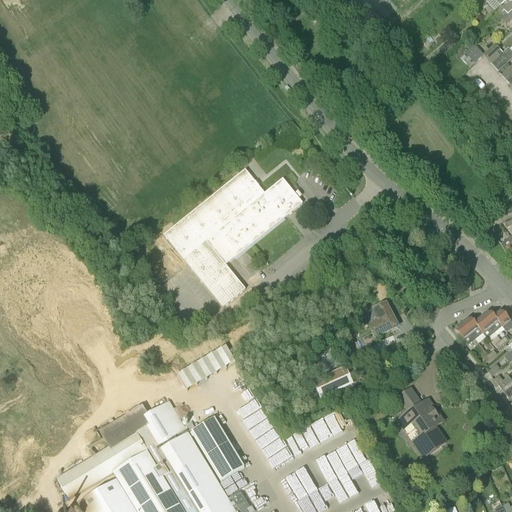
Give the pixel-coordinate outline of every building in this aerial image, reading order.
[(497,16),(502,21),(511,11),(511,0),(507,0),(510,3),(497,16)] [(511,11),(502,21),(506,25),(511,19),(511,11)] [(451,39),(455,43),(459,39),(456,35),(451,39)] [(483,56),(491,64),(503,54),(495,45),(483,56)] [(483,56),(474,46),(465,54),(474,65),(483,56)] [(503,54),(491,64),(498,73),(509,63),(507,61),(508,60),(503,54)] [(511,66),(501,76),(505,80),(511,73),(511,66)] [(235,259),(295,211),(302,205),(297,199),(299,197),(297,194),(295,196),(283,180),(264,195),(245,171),(164,236),(222,309),(245,291),(225,266),(234,259),(235,259)] [(511,239),(511,238),(509,239),(501,245),(507,257),(511,255),(511,256),(511,239)] [(345,268),(349,272),(353,268),(350,264),(345,268)] [(388,310),(376,316),(381,326),(381,327),(370,333),(377,346),(400,333),(388,310)] [(506,334),(511,330),(511,332),(511,324),(501,311),(494,317),(502,328),(506,334)] [(502,328),(494,317),(489,312),(482,318),(495,334),(502,328)] [(487,341),(487,340),(495,334),(482,318),(474,324),(483,335),(482,335),(487,341)] [(483,335),(474,324),(470,319),(462,325),(475,341),(482,335),(483,335)] [(467,347),(475,341),(462,325),(454,331),(467,347)] [(354,359),(355,361),(367,354),(366,351),(367,350),(361,341),(359,342),(355,336),(344,343),(345,344),(340,348),(349,362),(354,359)] [(500,341),(503,346),(509,341),(506,337),(500,341)] [(500,341),(494,346),(498,350),(503,346),(500,341)] [(178,376),(187,391),(236,362),(226,347),(178,376)] [(488,356),(491,360),(496,356),(493,352),(488,356)] [(491,360),(488,356),(482,361),(485,365),(491,360)] [(500,371),(496,366),(488,373),(491,378),(500,371)] [(345,389),(339,376),(337,372),(322,380),(330,396),(345,389)] [(494,381),(498,386),(503,382),(499,377),(494,381)] [(511,382),(508,377),(503,382),(498,386),(502,391),(511,382)] [(446,445),(435,429),(443,423),(433,409),(432,410),(430,411),(428,411),(426,410),(424,409),(423,409),(423,408),(422,408),(422,407),(411,391),(397,400),(407,415),(396,422),(403,432),(413,426),(420,437),(410,443),(423,461),(446,445)] [(366,400),(348,410),(352,418),(371,408),(366,400)] [(189,434),(169,403),(148,416),(143,407),(100,433),(109,449),(57,480),(70,502),(113,476),(117,482),(79,505),(83,511),(248,511),(247,510),(250,508),(240,492),(228,500),(217,482),(189,434)] [(215,419),(192,433),(222,483),(245,469),(215,419)] [(83,511),(79,505),(78,503),(69,509),(70,511),(83,511)]
